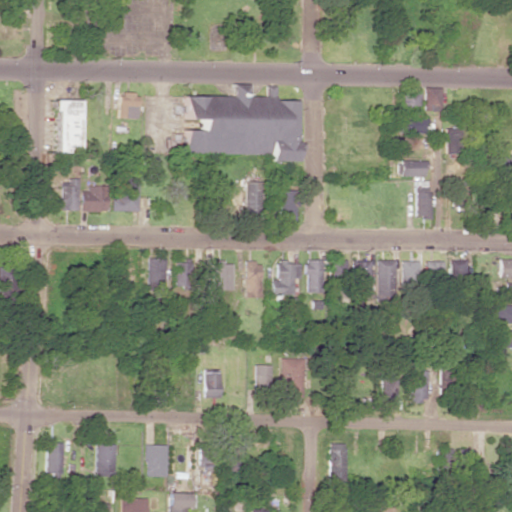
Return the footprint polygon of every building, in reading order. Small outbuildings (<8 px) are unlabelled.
[(180,154),(266,154),(266,161),(294,161),(295,98),(246,98),(246,84),(229,84),(229,96),(181,96),(181,119),(197,119),(197,130),(180,130),(180,154)] [(437,111),(437,88),(421,87),(420,111),(437,111)] [(417,90),(398,90),(398,109),(417,109),(417,90)] [(115,118),(134,118),(134,92),(115,92),(115,118)] [(75,100),(51,100),(50,152),(63,153),(63,149),(74,149),(75,100)] [(421,133),(421,117),(396,118),(397,133),(421,133)] [(457,128),(441,128),(442,155),(457,155),(457,128)] [(511,154),(493,155),(493,172),(511,171),(511,154)] [(422,176),(423,160),(407,160),(407,156),(396,156),(395,175),(422,176)] [(135,210),(134,176),(119,176),(119,187),(109,187),(110,200),(107,200),(107,211),(135,210)] [(57,210),(73,210),(74,180),(57,179),(57,210)] [(241,213),(257,213),(258,182),(242,181),(241,213)] [(424,191),(424,182),(412,181),(411,191),(424,191)] [(466,186),(451,185),(450,207),(464,208),(466,186)] [(103,188),(77,187),(76,210),(103,211),(103,188)] [(293,221),(294,190),(277,189),(276,220),(293,221)] [(427,218),(428,193),(412,192),(412,217),(427,218)] [(162,258),(144,258),(144,289),(162,289),(162,258)] [(303,292),(320,292),(319,259),(303,260),(303,292)] [(326,283),(344,282),(344,259),(326,259),(326,283)] [(463,275),(463,260),(448,259),(447,274),(463,275)] [(511,259),(496,259),(495,277),(511,277),(511,259)] [(392,260),(374,260),(374,300),(392,300),(392,260)] [(209,290),(229,290),(230,262),(210,261),(209,290)] [(367,261),(350,261),(351,287),(368,287),(367,261)] [(416,262),(398,261),(397,281),(416,281),(416,262)] [(440,261),(423,261),(422,281),(440,281),(440,261)] [(188,262),(172,262),(172,286),(188,285),(188,262)] [(258,262),(242,262),(241,297),(257,297),(258,262)] [(268,295),(290,294),(290,278),(297,278),(297,262),(272,262),(272,279),(268,280),(268,295)] [(511,305),(487,305),(486,322),(511,323),(511,305)] [(511,347),(511,331),(500,331),(500,348),(511,347)] [(276,397),(300,397),(301,359),(277,358),(276,397)] [(267,365),(251,364),(250,391),(266,392),(267,365)] [(216,398),(217,370),(200,369),(199,397),(216,398)] [(423,401),(424,371),(408,371),(407,401),(423,401)] [(378,377),(378,401),(393,401),(394,378),(378,377)] [(59,442),(43,442),(42,474),(58,474),(59,442)] [(342,443),(325,443),(325,481),(341,481),(342,443)] [(111,444),(92,444),(91,476),(110,476),(111,444)] [(163,445),(142,445),(142,476),(162,476),(163,445)] [(471,448),(453,449),(455,475),(478,474),(477,461),(471,461),(471,448)] [(213,451),(195,450),(194,469),(212,470),(213,451)] [(164,511),(185,511),(186,493),(164,492),(164,511)] [(142,511),(142,498),(117,498),(116,511),(142,511)] [(493,511),(494,499),(484,499),(484,502),(477,501),(476,511),(473,511),(472,511),(493,511)] [(56,511),(57,504),(39,503),(38,511),(56,511)] [(104,511),(105,503),(88,503),(88,511),(104,511)]
